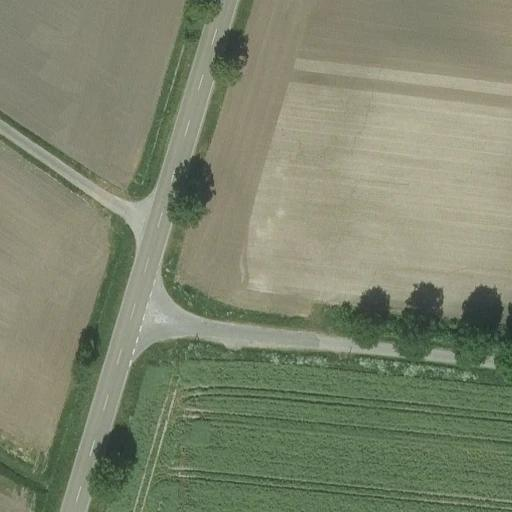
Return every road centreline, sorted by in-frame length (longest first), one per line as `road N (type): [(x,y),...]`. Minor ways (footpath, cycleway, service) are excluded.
road 1 (unclassified): [(511,363),(130,314)]
road 2 (tertiary): [(130,314),(224,0)]
road 3 (tertiary): [(72,511),(130,314)]
